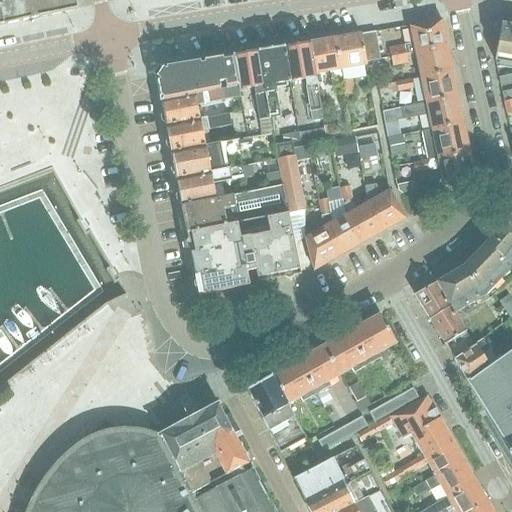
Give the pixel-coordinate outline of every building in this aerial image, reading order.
[(0,0),(0,17),(1,24),(31,18),(26,0),(0,0)] [(26,0),(31,18),(78,8),(75,0),(26,0)] [(511,18),(502,17),(497,17),(494,21),(493,26),(495,30),(499,33),(494,59),(511,62),(511,18)] [(406,53),(415,51),(447,44),(442,19),(410,26),(413,42),(389,47),(391,56),(406,53)] [(366,60),(380,58),(375,31),(361,33),(366,60)] [(341,71),(367,67),(366,60),(361,33),(334,38),(341,71)] [(342,79),(341,71),(334,38),(310,42),(316,75),(331,73),(332,81),(342,79)] [(316,77),(316,75),(310,42),(284,46),(290,82),(304,79),(311,119),(323,117),(316,77)] [(420,76),(453,69),(447,44),(415,51),(420,76)] [(270,117),(279,116),(274,84),(290,82),(284,46),(257,51),(264,86),(270,117)] [(270,117),(264,86),(257,51),(234,54),(239,84),(240,90),(252,88),(258,119),(270,117)] [(393,65),(407,62),(406,53),(391,56),(393,65)] [(193,93),(221,88),(239,84),(234,54),(161,67),(155,76),(160,100),(193,93)] [(426,102),(458,95),(453,69),(420,76),(426,102)] [(501,86),(509,84),(507,75),(499,77),(501,86)] [(342,80),(345,95),(355,93),(352,78),(342,80)] [(396,81),(398,91),(413,88),(411,78),(396,81)] [(193,93),(160,100),(165,126),(198,119),(198,118),(195,105),(223,100),(221,88),(193,93)] [(504,101),(511,99),(510,90),(502,92),(504,101)] [(431,129),(463,122),(458,95),(426,102),(400,107),(403,119),(428,114),(431,129)] [(511,99),(504,101),(503,101),(506,113),(511,112),(511,99)] [(204,146),(200,130),(230,125),(228,113),(198,118),(198,119),(165,126),(170,153),(204,146)] [(326,135),(340,133),(341,132),(339,122),(324,125),(325,127),(326,135)] [(428,160),(437,158),(469,151),(463,122),(431,129),(422,131),(428,160)] [(301,140),(326,135),(325,127),(300,132),(301,140)] [(281,135),(283,144),(301,140),(299,131),(281,135)] [(402,135),(387,138),(389,146),(403,143),(402,135)] [(204,146),(170,153),(175,179),(222,169),(220,155),(239,151),(237,139),(204,146)] [(308,147),(296,149),(298,161),(310,158),(308,147)] [(456,185),(456,181),(475,177),(469,151),(437,158),(443,184),(448,183),(449,186),(456,185)] [(288,212),(304,208),(293,153),(277,157),(283,185),(288,212)] [(415,173),(430,170),(428,160),(413,163),(415,173)] [(181,205),(214,198),(211,185),(243,179),(240,166),(222,169),(175,179),(181,205)] [(365,190),(375,189),(372,174),(362,176),(365,190)] [(186,232),(238,222),(268,216),(288,212),(283,185),(214,198),(181,205),(186,232)] [(352,201),(349,187),(339,189),(341,196),(342,203),(352,201)] [(367,201),(383,230),(405,218),(389,189),(367,201)] [(342,203),(341,196),(328,199),(328,198),(317,200),(322,227),(338,256),(360,243),(344,214),(342,203)] [(360,243),(383,230),(367,201),(344,214),(360,243)] [(511,210),(503,220),(505,221),(511,226),(511,210)] [(300,273),(288,212),(268,216),(271,230),(241,236),(238,222),(186,232),(199,295),(249,285),(249,283),(300,273)] [(511,226),(505,221),(483,244),(511,265),(511,226)] [(314,269),(338,256),(322,227),(304,237),(314,269)] [(485,294),(511,266),(511,265),(483,244),(463,266),(485,294)] [(455,313),(485,294),(463,266),(436,282),(451,306),(455,313)] [(430,318),(451,306),(436,282),(415,294),(430,318)] [(504,307),(511,301),(511,299),(509,294),(499,300),(504,307)] [(466,330),(455,313),(451,306),(430,318),(445,343),(466,330)] [(341,374),(368,359),(396,343),(380,314),(325,344),(341,374)] [(468,379),(489,365),(482,354),(489,349),(482,338),(474,343),(475,345),(454,358),(468,379)] [(287,404),(314,389),(341,374),(325,344),(271,375),(287,404)] [(511,349),(489,365),(468,379),(511,450),(509,451),(511,456),(511,349)] [(306,438),(287,404),(271,375),(247,388),(282,452),(306,438)] [(406,391),(411,401),(419,397),(413,387),(406,391)] [(404,405),(411,401),(406,391),(398,396),(404,405)] [(411,433),(439,417),(427,396),(391,416),(403,438),(411,433)] [(396,409),(404,405),(398,396),(391,400),(396,409)] [(389,414),(396,409),(391,400),(384,404),(389,414)] [(239,443),(218,404),(161,435),(191,491),(248,461),(240,446),(242,445),(241,442),(239,443)] [(382,418),(389,414),(384,404),(376,408),(382,418)] [(374,422),(382,418),(376,408),(369,412),(374,422)] [(354,421),(359,431),(367,426),(362,417),(354,421)] [(358,435),(362,443),(394,425),(389,417),(358,435)] [(451,438),(439,417),(411,433),(423,454),(451,438)] [(347,425),(352,434),(359,431),(354,421),(347,425)] [(340,429),(345,438),(352,434),(347,425),(340,429)] [(156,433),(155,432),(153,432),(152,431),(150,431),(149,430),(147,430),(146,429),(145,429),(144,429),(143,429),(141,428),(140,428),(138,428),(137,428),(135,427),(134,427),(132,427),(130,427),(129,427),(127,427),(126,427),(124,427),(123,427),(121,427),(119,427),(118,427),(116,428),(114,428),(113,428),(111,429),(109,429),(108,429),(106,430),(104,430),(103,431),(101,431),(100,431),(98,432),(97,433),(95,433),(93,434),(92,434),(90,435),(87,437),(79,442),(72,447),(62,455),(53,465),(44,476),(36,489),(30,500),(25,511),(201,511),(191,491),(161,435),(160,436),(157,431),(156,432),(156,433)] [(338,442),(345,438),(340,429),(333,432),(338,442)] [(331,446),(338,442),(333,432),(326,436),(331,446)] [(323,450),(331,446),(326,436),(318,441),(323,450)] [(435,475),(463,459),(451,438),(423,454),(382,477),(387,486),(428,462),(435,475)] [(370,471),(365,462),(341,474),(333,458),(293,478),(306,504),(343,485),(370,471)] [(440,483),(447,496),(475,480),(463,459),(435,475),(413,488),(418,496),(440,483)] [(275,511),(248,461),(191,491),(201,511),(275,511)] [(437,511),(452,504),(456,511),(467,511),(487,501),(475,480),(447,496),(419,511),(437,511)] [(375,493),(372,485),(362,490),(361,490),(349,496),(343,485),(306,504),(310,511),(337,511),(363,499),(375,493)] [(383,494),(376,498),(382,509),(389,505),(383,494)] [(369,511),(363,499),(337,511),(369,511)] [(493,511),(487,501),(467,511),(493,511)]
